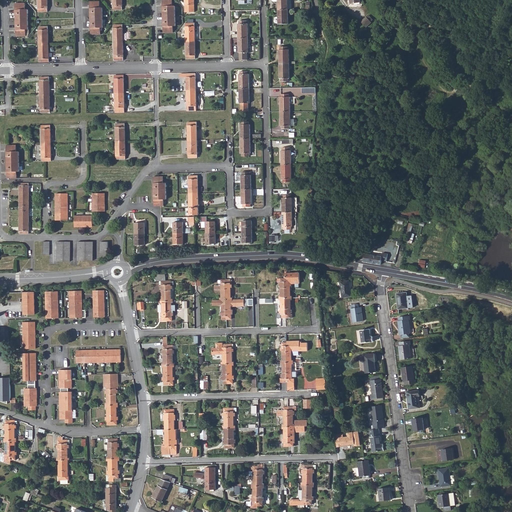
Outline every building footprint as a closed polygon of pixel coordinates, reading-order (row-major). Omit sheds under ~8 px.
[(47,0),(37,0),(38,12),(48,11),(47,0)] [(121,0),(112,0),(113,10),(122,10),(121,0)] [(171,0),(162,0),(162,16),(175,16),(175,6),(172,6),(171,0)] [(194,0),(185,0),(185,9),(195,9),(194,0)] [(277,0),(278,10),(288,10),(288,0),(277,0)] [(99,1),(90,2),(90,18),(102,18),(102,8),(99,8),(99,1)] [(24,4),(15,4),(15,20),(28,19),(27,10),(24,10),(24,4)] [(288,10),(278,10),(278,25),(288,24),(288,10)] [(175,16),(162,16),(163,33),(172,33),(172,26),(175,26),(175,16)] [(367,21),(363,17),(363,16),(358,20),(363,26),(367,22),(367,21)] [(102,18),(90,18),(90,34),(100,34),(100,28),(103,28),(102,18)] [(28,19),(15,20),(15,36),(25,36),(25,30),(28,30),(28,19)] [(238,24),(238,39),(248,38),(248,24),(246,24),(246,21),(239,21),(239,24),(238,24)] [(195,23),(186,23),(186,41),(195,41),(195,23)] [(122,25),(113,25),(114,43),(123,42),(122,25)] [(48,26),(39,26),(39,44),(49,44),(48,26)] [(248,38),(238,39),(238,53),(240,53),(240,58),(240,60),(247,60),(247,57),(247,53),(248,53),(248,38)] [(195,41),(186,41),(186,59),(196,58),(195,41)] [(123,42),(114,43),(114,60),(123,60),(123,42)] [(49,44),(39,44),(40,62),(49,62),(49,44)] [(279,50),(279,64),(289,64),(289,50),(288,50),(288,47),(280,47),(280,50),(279,50)] [(289,64),(279,64),(279,79),(281,79),(281,82),(288,82),(288,79),(289,79),(289,64)] [(239,74),(239,89),(249,89),(249,74),(247,74),(248,71),(240,71),(240,74),(239,74)] [(187,74),(187,92),(196,92),(196,74),(187,74)] [(114,76),(115,94),(124,93),(124,76),(114,76)] [(40,78),(40,96),(50,95),(49,77),(40,78)] [(249,89),(239,89),(239,103),(241,104),(241,111),(248,111),(248,103),(249,103),(249,89)] [(196,92),(187,92),(187,109),(197,109),(196,92)] [(124,93),(115,94),(115,113),(124,113),(124,93)] [(280,97),(280,112),(290,112),(290,97),(289,97),(288,94),(281,94),(281,97),(280,97)] [(50,95),(40,96),(41,113),(50,113),(50,95)] [(290,112),(280,112),(281,127),(282,127),(282,129),(289,129),(289,127),(290,126),(290,112)] [(197,122),(188,123),(188,141),(197,140),(197,122)] [(240,125),(240,140),(250,139),(250,125),(248,125),(248,122),(241,122),(241,125),(240,125)] [(125,124),(115,124),(116,142),(125,142),(125,124)] [(51,126),(41,126),(42,143),(51,143),(51,126)] [(250,139),(240,140),(241,154),(242,154),(242,157),(249,157),(249,154),(251,154),(250,139)] [(197,140),(188,141),(188,158),(198,158),(197,140)] [(125,142),(116,142),(116,160),(125,159),(125,142)] [(51,143),(42,143),(42,161),(52,161),(51,143)] [(16,145),(6,146),(7,162),(19,162),(19,151),(16,151),(16,145)] [(281,151),(281,165),(291,165),(291,151),(290,150),(290,148),(282,148),(282,151),(281,151)] [(19,162),(7,162),(7,179),(16,179),(16,171),(19,171),(19,162)] [(291,165),(281,165),(282,180),(283,180),(283,182),(290,182),(290,179),(292,180),(291,165)] [(241,176),(241,190),(251,190),(251,175),(250,175),(250,173),(242,173),(243,176),(241,176)] [(189,176),(189,194),(198,194),(198,176),(189,176)] [(160,177),(154,177),(154,191),(166,191),(166,183),(164,183),(163,177),(160,177)] [(29,184),(19,184),(19,196),(29,196),(29,184)] [(251,190),(241,190),(242,205),(243,205),(243,207),(250,207),(250,204),(252,204),(251,190)] [(166,191),(154,191),(155,203),(155,206),(164,206),(164,199),(166,199),(166,191)] [(57,202),(55,202),(55,210),(56,210),(56,211),(56,216),(56,221),(59,221),(59,219),(61,219),(61,220),(68,221),(68,202),(67,202),(67,194),(56,193),(56,197),(57,197),(57,202)] [(99,193),(92,194),(92,202),(92,211),(105,211),(105,204),(103,204),(103,202),(103,198),(104,198),(104,193),(101,194),(101,195),(99,195),(99,193)] [(198,194),(189,194),(189,208),(199,208),(198,194)] [(282,198),(282,212),(292,212),(292,198),(291,198),(291,195),(283,195),(283,198),(282,198)] [(29,196),(19,196),(19,208),(29,208),(29,196)] [(29,208),(19,208),(19,221),(29,221),(29,208)] [(292,212),(282,212),(283,227),(284,227),(284,230),(291,230),(291,227),(292,227),(292,212)] [(74,227),(78,227),(78,225),(83,225),(83,227),(86,227),(86,225),(92,225),(92,216),(83,216),(74,216),(74,227)] [(19,221),(19,233),(29,233),(29,221),(19,221)] [(216,221),(205,222),(202,222),(202,227),(206,227),(206,233),(216,232),(216,221)] [(242,221),(242,232),(253,232),(252,221),(242,221)] [(173,222),(173,233),(184,233),(183,222),(173,222)] [(135,223),(135,234),(145,234),(145,223),(135,223)] [(216,232),(206,233),(206,244),(216,244),(216,232)] [(253,232),(242,232),(243,243),(253,243),(253,232)] [(184,233),(173,233),(173,244),(184,244),(184,233)] [(145,234),(135,234),(135,245),(145,245),(145,234)] [(70,242),(57,242),(57,262),(70,262),(70,242)] [(93,242),(78,242),(78,261),(93,261),(93,242)] [(366,254),(363,262),(381,265),(382,260),(387,261),(388,254),(383,253),(382,257),(366,254)] [(299,273),(285,273),(285,279),(286,299),(291,298),(291,297),(290,286),(290,284),(292,284),(299,284),(299,273)] [(162,282),(162,287),(162,290),(162,300),(162,302),(167,302),(166,282),(166,275),(157,275),(157,282),(162,282)] [(281,286),(279,286),(280,288),(281,288),(281,297),(281,299),(286,299),(285,279),(277,279),(278,283),(281,283),(281,284),(281,286)] [(222,288),(220,288),(215,288),(215,292),(222,292),(222,299),(220,299),(220,300),(222,300),(227,300),(226,280),(219,280),(219,284),(222,284),(222,286),(222,288)] [(350,280),(337,282),(338,292),(342,291),(343,297),(352,296),(350,280)] [(71,300),(70,300),(70,309),(71,318),(78,318),(78,316),(79,316),(79,318),(86,318),(86,311),(83,311),(82,311),(82,309),(82,307),(83,307),(83,300),(81,300),(81,295),(82,295),(82,291),(70,292),(71,300)] [(94,296),(94,300),(96,300),(96,305),(94,305),(94,309),(96,309),(96,314),(94,314),(95,317),(106,317),(105,299),(105,291),(95,291),(96,296),(94,296)] [(48,301),(46,301),(46,308),(48,308),(48,310),(48,314),(47,314),(47,319),(51,319),(51,317),(52,317),(52,319),(59,318),(59,310),(59,301),(58,301),(58,292),(46,292),(46,296),(48,296),(48,301)] [(407,292),(397,294),(399,309),(409,308),(407,292)] [(25,299),(25,293),(9,293),(9,302),(21,302),(21,299),(25,299)] [(35,293),(25,293),(25,299),(25,315),(35,315),(35,293)] [(227,300),(227,320),(232,320),(232,314),(232,312),(231,307),(245,306),(245,300),(233,300),(231,300),(227,300)] [(172,302),(167,302),(167,321),(172,321),(172,316),(173,316),(173,311),(175,311),(175,306),(172,306),(172,302)] [(358,305),(351,306),(353,323),(364,321),(362,308),(359,308),(358,305)] [(400,335),(401,335),(409,334),(415,333),(414,329),(410,329),(409,320),(410,320),(410,315),(399,317),(399,321),(398,321),(400,335)] [(30,323),(23,323),(23,332),(23,341),(24,341),(24,349),(36,349),(36,346),(34,345),(34,341),(36,341),(36,334),(35,334),(34,332),(34,328),(35,328),(35,323),(32,323),(32,325),(30,325),(30,323)] [(370,329),(361,331),(363,344),(374,342),(374,337),(371,337),(370,329)] [(300,341),(287,342),(287,343),(287,363),(292,362),(292,361),(292,352),(308,351),(308,343),(300,344),(300,341)] [(412,345),(411,341),(401,342),(401,346),(399,346),(401,360),(412,358),(410,345),(412,345)] [(218,348),(213,348),(213,354),(223,354),(223,364),(228,364),(228,344),(223,344),(222,344),(222,343),(218,343),(218,348)] [(80,351),(77,351),(77,363),(82,363),(86,362),(86,363),(112,363),(121,362),(121,356),(120,355),(120,354),(121,354),(121,350),(116,350),(116,351),(112,351),(110,351),(110,350),(96,350),(96,351),(95,351),(89,352),(88,351),(86,351),(85,351),(85,352),(80,352),(80,351)] [(36,354),(24,354),(24,363),(24,382),(28,382),(28,385),(28,389),(24,389),(24,407),(28,407),(28,411),(35,411),(35,405),(37,405),(37,398),(37,391),(35,391),(35,385),(35,382),(37,382),(36,373),(36,363),(36,354)] [(375,354),(364,356),(366,374),(377,373),(375,362),(376,362),(375,354)] [(292,362),(287,363),(288,382),(288,388),(288,391),(295,391),(294,379),(292,379),(292,377),(297,377),(296,362),(294,362),(293,362),(292,362)] [(413,366),(402,367),(404,381),(406,381),(406,385),(417,383),(416,379),(415,379),(413,366)] [(72,370),(59,370),(59,379),(59,386),(60,386),(61,392),(59,392),(59,417),(61,417),(61,419),(65,419),(65,423),(72,423),(72,401),(72,392),(68,392),(68,388),(72,388),(72,379),(72,370)] [(111,374),(104,374),(104,386),(107,386),(107,389),(107,391),(107,393),(107,404),(107,406),(112,406),(111,374)] [(205,379),(201,379),(201,388),(209,388),(209,375),(205,375),(205,379)] [(10,385),(10,379),(3,379),(2,379),(0,379),(0,400),(1,401),(1,402),(7,404),(7,401),(10,401),(10,399),(10,385)] [(373,394),(371,395),(371,400),(384,398),(381,380),(371,381),(373,394)] [(420,390),(407,392),(410,409),(421,408),(419,397),(421,396),(420,390)] [(383,406),(371,407),(374,426),(374,429),(380,428),(385,428),(385,424),(385,420),(384,420),(383,412),(383,406)] [(288,407),(284,408),(284,411),(277,411),(278,416),(284,416),(284,427),(289,427),(288,407)] [(296,407),(288,407),(289,427),(293,427),(295,427),(302,427),(304,427),(308,427),(307,421),(295,422),(295,426),(293,426),(293,415),(293,413),(293,411),(296,411),(296,407)] [(423,418),(413,419),(415,431),(425,430),(423,418)] [(373,429),(370,430),(373,452),(385,450),(384,444),(382,444),(380,428),(374,429),(373,429)] [(359,446),(358,432),(346,433),(347,437),(343,437),(342,434),(336,435),(337,439),(335,439),(336,448),(353,445),(354,447),(359,446)] [(119,471),(118,461),(120,461),(120,457),(118,457),(118,447),(119,447),(119,444),(118,444),(118,440),(108,440),(108,445),(106,445),(107,447),(108,447),(108,457),(107,457),(107,459),(107,461),(108,461),(109,471),(107,471),(107,474),(109,474),(109,479),(114,479),(119,479),(119,474),(120,473),(120,471),(119,471)] [(452,448),(442,450),(444,461),(454,460),(452,448)] [(369,460),(359,461),(361,476),(372,475),(369,460)] [(258,467),(254,467),(253,472),(253,474),(252,474),(250,474),(250,478),(253,478),(253,485),(253,486),(258,486),(258,467)] [(194,477),(206,479),(216,479),(216,468),(205,468),(205,474),(195,472),(194,477)] [(450,468),(439,469),(442,486),(453,485),(452,483),(454,483),(453,481),(456,481),(455,475),(451,476),(450,468)] [(165,474),(163,479),(172,482),(174,477),(165,474)] [(163,479),(162,478),(153,497),(163,502),(172,482),(163,479)] [(216,479),(206,479),(206,490),(216,490),(216,479)] [(106,488),(106,499),(116,499),(116,485),(110,485),(110,488),(106,488)] [(258,486),(253,486),(253,488),(253,498),(253,501),(251,501),(250,501),(250,502),(246,502),(246,506),(251,507),(251,508),(258,509),(258,506),(258,486)] [(303,491),(299,491),(299,497),(300,497),(300,500),(291,500),(291,505),(308,505),(308,486),(303,486),(303,491)] [(390,487),(380,489),(381,500),(391,499),(390,487)] [(454,492),(438,495),(440,507),(444,506),(444,511),(451,510),(451,506),(456,505),(454,492)] [(46,493),(43,499),(50,501),(52,495),(46,493)] [(116,511),(116,499),(106,499),(106,510),(110,510),(110,511),(116,511)]
